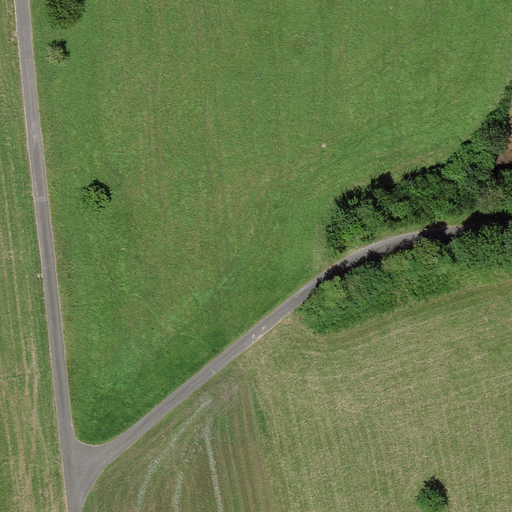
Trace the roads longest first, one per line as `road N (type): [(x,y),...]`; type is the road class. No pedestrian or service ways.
road 1 (track): [(511,222),(402,239),(331,270),(95,461),(67,469)]
road 2 (track): [(20,0),(72,511)]
